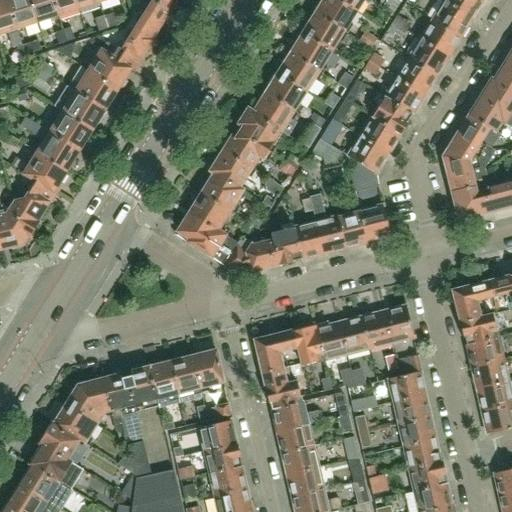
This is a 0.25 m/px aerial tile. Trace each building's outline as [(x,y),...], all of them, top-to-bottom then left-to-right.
[(16,30),(7,0),(0,0),(0,34),(8,32),(13,48),(21,45),(16,30)] [(37,23),(29,0),(7,0),(16,30),(37,23)] [(58,16),(52,0),(29,0),(37,23),(58,16)] [(78,10),(75,0),(52,0),(58,16),(78,10)] [(99,3),(97,0),(75,0),(78,10),(99,3)] [(134,73),(153,42),(158,34),(158,31),(169,13),(148,0),(141,0),(136,9),(136,12),(144,17),(126,46),(118,41),(115,47),(108,42),(102,52),(130,70),(134,73)] [(148,0),(169,13),(177,0),(148,0)] [(343,33),(347,35),(353,26),(349,23),(356,12),(336,0),(321,0),(318,5),(321,6),(315,15),(343,33)] [(336,0),(356,12),(363,0),(336,0)] [(397,9),(401,3),(396,0),(388,0),(386,3),(397,9)] [(472,19),(484,0),(446,0),(445,2),(472,19)] [(433,21),(460,39),(472,19),(445,2),(433,21)] [(392,16),(397,9),(386,3),(382,10),(392,16)] [(112,14),(103,17),(107,29),(108,29),(107,28),(120,24),(121,22),(119,16),(113,18),(112,14)] [(342,43),(347,35),(343,33),(315,15),(311,22),(309,20),(300,33),(330,52),(338,41),(342,43)] [(99,32),(107,29),(103,17),(95,19),(99,32)] [(404,30),(408,24),(398,17),(393,24),(404,30)] [(448,58),(460,39),(433,21),(421,41),(448,58)] [(404,30),(393,24),(389,31),(399,37),(404,30)] [(70,28),(62,31),(65,43),(74,40),(70,28)] [(59,45),(65,43),(62,31),(55,33),(59,45)] [(371,50),(378,40),(365,32),(359,41),(364,44),(363,45),(371,50)] [(325,61),(330,52),(300,33),(294,44),(296,46),(290,55),(318,73),(320,69),(324,71),(329,63),(325,61)] [(25,56),(42,50),(38,41),(22,46),(25,56)] [(448,58),(421,41),(409,60),(436,77),(448,58)] [(369,53),(371,50),(363,45),(356,56),(364,61),(369,53)] [(125,77),(130,70),(102,52),(89,73),(117,91),(118,89),(120,89),(127,78),(125,77)] [(306,92),(318,73),(290,55),(286,62),(283,60),(275,74),(305,93),(306,92)] [(380,69),(384,62),(374,55),(369,62),(380,69)] [(424,96),(436,77),(409,60),(397,79),(424,96)] [(39,62),(35,68),(49,77),(51,78),(55,71),(39,62)] [(375,76),(380,69),(369,62),(365,70),(375,76)] [(511,70),(504,66),(494,83),(511,94),(511,70)] [(49,77),(35,68),(31,75),(47,84),(51,78),(49,77)] [(117,94),(116,92),(117,91),(89,73),(76,94),(104,111),(110,103),(112,102),(117,94)] [(338,83),(346,88),(346,89),(353,78),(345,73),(338,83)] [(28,74),(14,79),(17,89),(31,85),(28,74)] [(268,85),(271,86),(265,95),(293,113),(305,93),(275,74),(268,85)] [(397,79),(385,98),(412,116),(424,96),(397,79)] [(357,80),(345,100),(353,105),(365,85),(357,80)] [(511,107),(511,105),(511,94),(494,83),(492,82),(481,99),(511,118),(511,107)] [(332,109),(346,88),(338,83),(324,104),(332,109)] [(99,120),(104,111),(76,94),(68,89),(55,109),(63,114),(92,132),(93,130),(95,130),(100,122),(99,120)] [(408,122),(412,116),(385,98),(377,93),(371,103),(379,108),(373,118),(401,136),(409,123),(408,122)] [(293,113),(265,95),(261,102),(259,100),(255,101),(248,112),(280,133),(281,132),(293,113)] [(511,118),(481,99),(469,117),(495,133),(502,123),(511,129),(511,118)] [(341,124),(349,111),(353,105),(345,100),(341,107),(333,119),(341,124)] [(235,132),(267,153),(278,137),(280,133),(248,112),(247,114),(244,114),(241,120),(241,123),(235,132)] [(90,134),(92,132),(63,114),(56,126),(51,123),(47,130),(46,132),(79,152),(84,143),(87,143),(91,137),(92,135),(90,134)] [(325,121),(314,114),(309,121),(314,125),(320,128),(325,121)] [(73,160),(79,152),(46,132),(47,130),(25,117),(20,125),(46,141),(37,155),(66,173),(67,171),(70,171),(74,164),(73,160)] [(500,136),(495,133),(469,117),(452,143),(472,156),(480,144),(491,150),(500,136)] [(389,155),(400,137),(401,136),(373,118),(360,137),(389,155)] [(328,144),(341,124),(333,119),(320,139),(328,144)] [(321,129),(320,128),(314,125),(302,144),(309,148),(321,129)] [(264,158),(267,153),(235,132),(231,139),(229,138),(222,148),(224,149),(222,152),(250,170),(259,156),(264,158)] [(376,175),(389,155),(360,137),(348,157),(358,163),(376,175)] [(342,153),(328,144),(320,139),(313,151),(322,157),(325,165),(336,162),(342,153)] [(479,187),(488,184),(484,169),(494,153),(491,150),(480,144),(472,156),(452,143),(445,155),(444,161),(452,193),(474,188),(479,187)] [(210,168),(212,169),(210,172),(240,192),(242,189),(239,187),(250,170),(222,152),(218,159),(216,158),(210,168)] [(65,174),(66,173),(37,155),(30,167),(16,158),(11,166),(25,175),(24,176),(33,181),(53,193),(56,194),(61,186),(58,185),(59,184),(62,183),(66,177),(65,174)] [(301,162),(291,156),(286,162),(296,169),(301,162)] [(285,186),(296,169),(286,162),(284,161),(278,170),(282,173),(277,181),(285,186)] [(379,188),(376,175),(358,163),(351,174),(354,189),(355,193),(358,193),(358,196),(359,198),(360,198),(361,199),(363,200),(375,197),(376,196),(377,195),(377,194),(377,193),(376,188),(379,188)] [(511,206),(511,171),(507,173),(510,185),(489,190),(491,196),(490,196),(494,211),(511,206)] [(240,192),(210,172),(204,181),(206,187),(201,194),(201,195),(228,212),(228,211),(230,211),(235,203),(234,202),(240,192)] [(284,189),(268,179),(262,189),(278,198),(284,189)] [(37,223),(49,203),(47,202),(53,193),(33,181),(26,191),(29,193),(25,199),(26,201),(12,204),(14,213),(19,231),(28,236),(30,238),(39,224),(37,223)] [(494,211),(490,196),(491,196),(489,190),(489,187),(480,190),(479,187),(474,188),(452,193),(459,220),(494,211)] [(224,233),(217,229),(228,212),(201,195),(201,194),(199,193),(192,203),(195,205),(188,215),(222,236),(224,233)] [(338,215),(326,218),(320,194),(310,197),(310,199),(313,211),(315,221),(324,254),(346,249),(338,218),(338,215)] [(266,196),(262,203),(271,209),(275,202),(266,196)] [(313,211),(310,199),(301,201),(304,213),(313,211)] [(0,206),(0,250),(10,248),(13,250),(20,248),(22,245),(23,245),(28,236),(19,231),(14,213),(7,215),(4,205),(0,206)] [(391,238),(383,207),(360,213),(368,244),(391,238)] [(346,249),(368,244),(360,213),(338,218),(346,249)] [(222,236),(188,215),(178,231),(174,232),(176,236),(211,258),(221,243),(219,242),(222,236)] [(258,229),(263,223),(252,216),(248,222),(258,229)] [(324,254),(315,221),(295,226),(295,228),(294,229),(301,260),(324,254)] [(294,262),(301,260),(294,229),(275,233),(272,222),(268,223),(272,239),(279,266),(295,263),(294,262)] [(279,266),(272,239),(270,240),(254,244),(251,242),(250,244),(253,245),(249,252),(235,273),(239,276),(276,267),(279,266)] [(250,244),(242,239),(238,245),(249,252),(253,245),(250,244)] [(235,273),(249,252),(238,245),(225,266),(235,273)] [(511,275),(509,276),(509,278),(488,283),(491,297),(505,294),(506,297),(510,296),(511,306),(511,275)] [(480,304),(479,300),(491,297),(488,283),(452,291),(460,323),(480,318),(477,304),(480,304)] [(391,344),(414,338),(406,307),(403,307),(401,306),(390,308),(390,310),(383,312),(391,344)] [(376,312),(361,316),(369,349),(391,344),(383,312),(376,314),(376,312)] [(497,338),(491,315),(480,318),(460,323),(459,323),(463,339),(464,339),(466,345),(497,338)] [(369,349),(361,316),(346,320),(346,321),(339,323),(346,354),(369,349)] [(316,325),(324,360),(346,354),(339,323),(331,325),(330,322),(316,325)] [(324,360),(316,325),(307,328),(303,327),(298,329),(296,331),(294,331),(297,348),(302,365),(324,360)] [(284,357),(282,351),(297,348),(294,331),(269,337),(269,338),(256,341),(259,356),(259,357),(259,359),(258,359),(262,373),(282,368),(280,357),(284,357)] [(502,360),(497,338),(466,345),(471,368),(502,360)] [(223,383),(215,352),(212,352),(210,351),(204,352),(202,355),(193,357),(200,389),(223,383)] [(397,369),(395,361),(394,355),(385,357),(389,371),(397,369)] [(420,368),(417,356),(395,361),(397,369),(398,373),(420,368)] [(170,363),(178,394),(180,403),(202,397),(200,389),(193,357),(182,360),(180,358),(174,360),(172,362),(170,363)] [(508,382),(502,360),(471,368),(477,390),(508,382)] [(170,363),(160,365),(158,364),(152,365),(150,368),(148,368),(156,399),(158,408),(180,403),(178,394),(170,363)] [(290,367),(282,368),(262,373),(266,391),(266,394),(269,405),(300,397),(296,382),(286,384),(285,377),(292,376),(290,367)] [(156,399),(148,368),(126,374),(135,410),(140,409),(139,403),(156,399)] [(350,369),(339,372),(343,387),(348,386),(348,389),(355,387),(352,378),(351,371),(350,369)] [(362,369),(351,371),(352,378),(355,387),(366,384),(362,369)] [(424,395),(418,373),(387,380),(392,403),(424,395)] [(142,438),(135,410),(126,374),(103,379),(111,410),(110,410),(112,416),(115,418),(120,417),(124,433),(126,442),(142,438)] [(67,403),(65,406),(95,424),(103,412),(110,410),(111,410),(103,379),(78,385),(73,394),(70,394),(66,400),(67,403)] [(332,390),(329,379),(321,381),(324,392),(332,390)] [(511,399),(508,382),(477,390),(482,412),(511,404),(511,399)] [(349,415),(344,396),(340,393),(334,394),(340,418),(349,415)] [(424,395),(392,403),(398,425),(429,418),(424,395)] [(375,397),(351,402),(353,412),(377,406),(375,397)] [(305,414),(302,402),(271,409),(276,431),(307,424),(307,425),(321,422),(318,411),(305,414)] [(511,428),(511,404),(482,412),(488,435),(511,428)] [(231,417),(228,405),(215,408),(206,410),(205,406),(196,408),(200,424),(208,422),(231,417)] [(84,443),(95,424),(65,406),(62,407),(59,412),(59,415),(54,424),(52,422),(51,424),(78,441),(79,440),(84,443)] [(353,431),(349,415),(340,418),(337,418),(341,434),(353,431)] [(115,418),(112,416),(115,431),(120,434),(124,433),(120,417),(115,418)] [(368,431),(365,416),(355,418),(358,434),(368,431)] [(429,418),(398,425),(403,447),(434,440),(429,418)] [(236,444),(231,421),(198,429),(204,451),(236,444)] [(67,459),(78,441),(51,424),(39,443),(70,463),(71,461),(67,459)] [(312,446),(307,425),(307,424),(276,431),(281,453),(312,446)] [(372,447),(368,431),(358,434),(362,449),(372,447)] [(340,440),(344,458),(357,455),(353,437),(340,440)] [(440,461),(438,453),(437,453),(434,440),(403,447),(408,469),(441,461),(440,461)] [(70,463),(39,443),(27,462),(31,465),(71,490),(83,471),(70,463)] [(181,511),(180,504),(172,472),(150,477),(142,443),(128,446),(129,454),(132,464),(135,475),(136,479),(133,502),(132,506),(131,511),(181,511)] [(237,443),(236,444),(204,451),(209,474),(241,466),(239,459),(241,458),(237,443)] [(317,468),(312,446),(281,453),(286,475),(317,468)] [(132,464),(129,454),(116,463),(133,474),(135,475),(132,464)] [(364,480),(359,459),(348,461),(353,482),(364,480)] [(444,477),(444,476),(441,461),(408,469),(413,491),(445,484),(444,477)] [(20,479),(21,482),(19,485),(46,501),(61,510),(73,491),(71,490),(31,465),(26,474),(23,474),(20,479)] [(194,477),(192,466),(178,469),(180,480),(194,477)] [(214,496),(246,489),(241,466),(209,474),(214,496)] [(366,467),(369,479),(376,477),(374,466),(366,467)] [(291,497),(322,490),(317,468),(286,475),(291,497)] [(511,469),(494,474),(499,496),(511,492),(511,469)] [(133,502),(136,479),(135,475),(133,474),(120,494),(133,502)] [(387,491),(383,475),(376,477),(369,479),(368,479),(372,495),(387,491)] [(369,502),(364,480),(353,482),(352,483),(358,505),(369,502)] [(197,499),(194,484),(182,487),(185,502),(197,499)] [(424,511),(451,506),(445,484),(413,491),(418,511),(424,511)] [(13,494),(7,504),(20,511),(59,511),(61,510),(46,501),(19,485),(18,486),(16,486),(13,491),(13,494)] [(245,511),(251,511),(246,489),(214,496),(217,511),(245,511)] [(339,498),(325,501),(322,490),(291,497),(294,511),(326,511),(327,511),(341,508),(339,498)] [(511,511),(511,492),(499,496),(502,511),(511,511)] [(371,511),(369,502),(358,505),(354,505),(355,511),(371,511)]
